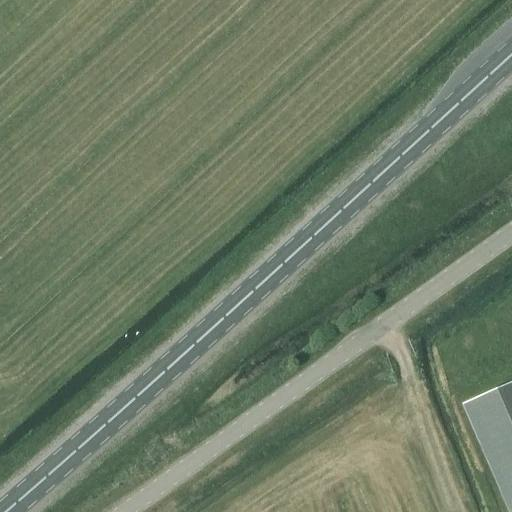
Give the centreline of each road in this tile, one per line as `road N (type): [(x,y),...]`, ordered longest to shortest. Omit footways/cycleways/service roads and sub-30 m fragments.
road 1 (primary): [(4,511),(511,53)]
road 2 (unclassified): [(125,511),(511,234)]
